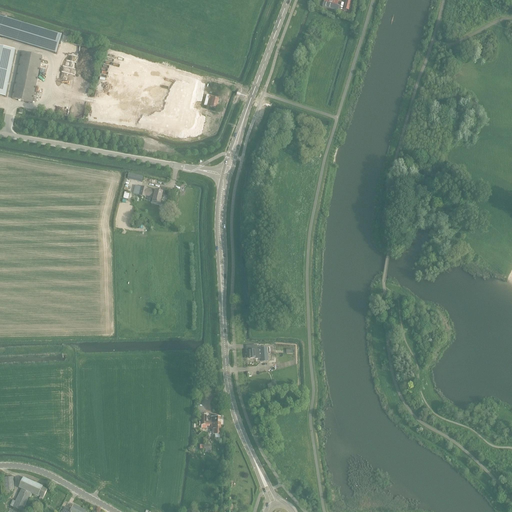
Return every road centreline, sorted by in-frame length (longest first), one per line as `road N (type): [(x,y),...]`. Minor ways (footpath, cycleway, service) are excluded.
road 1 (secondary): [(261,476),(228,390),(225,174)]
road 2 (unclassified): [(0,134),(225,174)]
road 3 (secondary): [(225,174),(288,0)]
road 4 (tertiary): [(0,465),(48,474),(114,511)]
